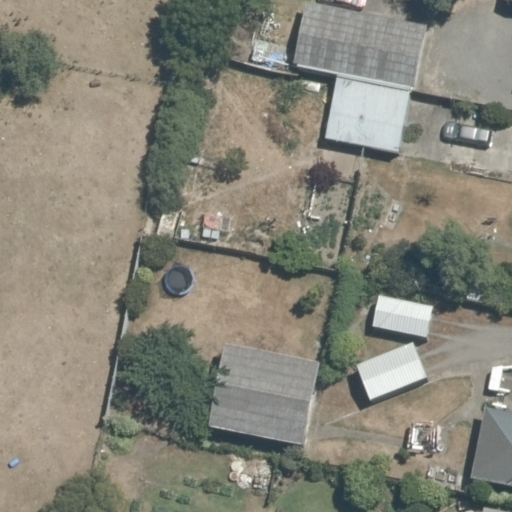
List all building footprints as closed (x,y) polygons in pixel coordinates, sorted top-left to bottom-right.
[(421,33),(298,8),(285,71),(335,81),(322,142),(395,157),(421,33)] [(432,307),(374,296),(367,332),(425,343),(432,307)] [(423,386),(411,348),(351,368),(363,406),(423,386)] [(314,371),(217,351),(200,432),(297,452),(314,371)] [(511,418),(482,413),(470,485),(511,491),(511,418)]
